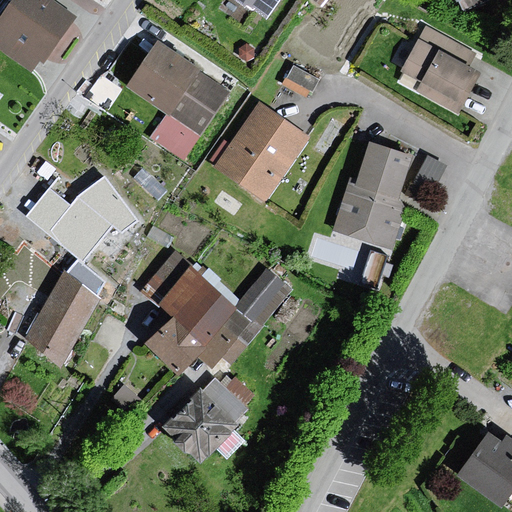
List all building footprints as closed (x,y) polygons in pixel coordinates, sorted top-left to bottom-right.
[(38,0),(8,0),(0,13),(0,56),(23,73),(68,20),(38,0)] [(222,0),(261,22),(274,0),(222,0)] [(453,0),(460,15),(494,4),(491,0),(453,0)] [(422,26),(393,74),(415,84),(409,97),(452,118),(474,78),(462,73),(472,56),(422,26)] [(225,96),(148,44),(98,113),(181,164),(225,96)] [(295,61),(284,80),(308,93),(319,74),(295,61)] [(307,142),(255,105),(209,171),(257,208),(307,142)] [(408,159),(360,144),(347,180),(344,178),(328,235),(386,251),(399,214),(392,202),(408,159)] [(428,153),(419,176),(437,183),(447,160),(428,153)] [(67,259),(19,353),(56,371),(124,248),(101,234),(82,268),(67,259)] [(169,247),(136,289),(157,320),(132,346),(167,378),(193,360),(206,371),(215,357),(227,369),(289,290),(263,269),(234,304),(169,247)] [(193,392),(156,433),(189,471),(228,434),(246,414),(242,411),(254,399),(232,377),(215,390),(208,382),(196,395),(193,392)] [(479,434),(448,477),(492,508),(511,482),(511,463),(511,461),(511,448),(498,438),(492,445),(479,434)]
